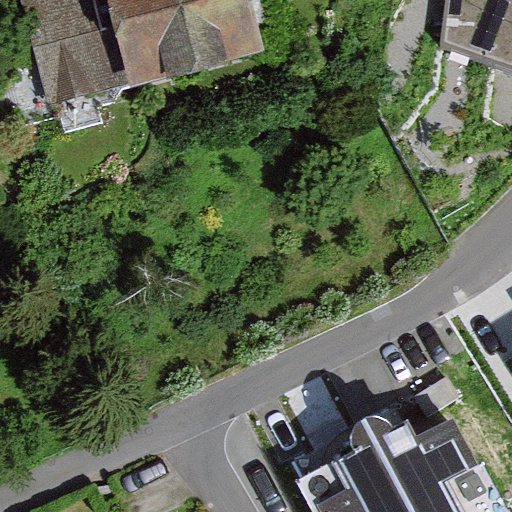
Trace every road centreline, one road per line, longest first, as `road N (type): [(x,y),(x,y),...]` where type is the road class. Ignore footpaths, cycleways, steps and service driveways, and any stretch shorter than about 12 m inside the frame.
road 1 (residential): [(511,226),(441,283),(182,420)]
road 2 (residential): [(182,420),(0,505)]
